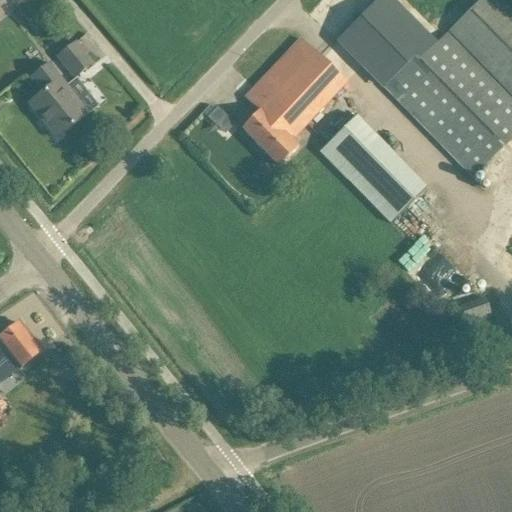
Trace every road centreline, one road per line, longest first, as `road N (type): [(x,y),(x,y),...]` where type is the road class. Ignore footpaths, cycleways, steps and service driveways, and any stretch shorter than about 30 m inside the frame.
road 1 (unclassified): [(38,258),(291,0)]
road 2 (unclassified): [(213,476),(511,367)]
road 3 (tertiary): [(213,476),(38,258)]
